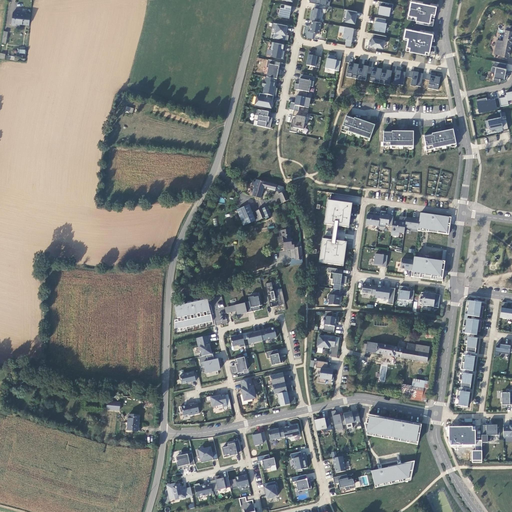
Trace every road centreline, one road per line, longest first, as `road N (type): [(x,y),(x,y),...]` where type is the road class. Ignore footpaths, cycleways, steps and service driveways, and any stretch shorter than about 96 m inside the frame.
road 1 (unclassified): [(164,433),(171,267),(226,142),(259,0)]
road 2 (residential): [(303,410),(281,316),(219,330),(231,385)]
road 3 (residential): [(463,213),(366,200),(353,274)]
road 4 (residential): [(287,511),(325,501),(303,410)]
road 5 (residential): [(353,274),(336,402)]
road 6 (unclassified): [(456,291),(435,413)]
